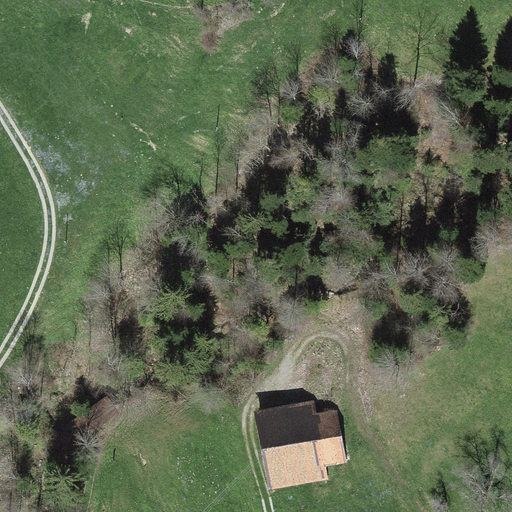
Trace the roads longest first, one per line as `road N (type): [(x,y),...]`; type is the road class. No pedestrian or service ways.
road 1 (track): [(267,511),(245,438),(255,390),(292,366),(320,332),(349,347),(367,442),(417,511)]
road 2 (track): [(0,363),(49,259),(53,212),(46,180),(0,108)]
